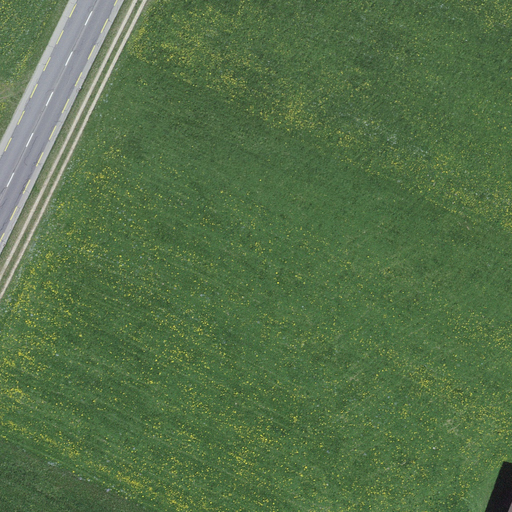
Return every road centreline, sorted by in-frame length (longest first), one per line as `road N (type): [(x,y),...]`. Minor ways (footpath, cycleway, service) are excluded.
road 1 (track): [(139,0),(0,285)]
road 2 (primary): [(0,195),(98,0)]
